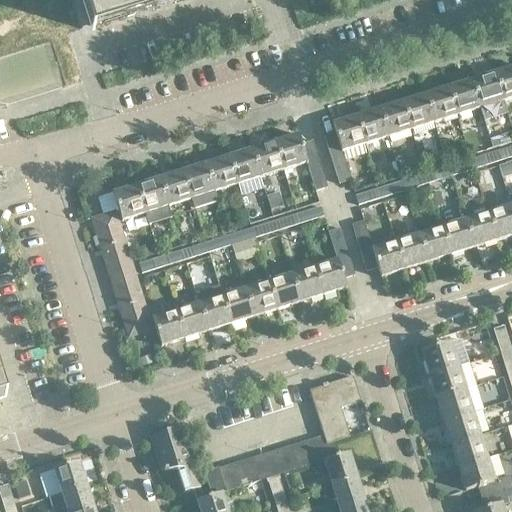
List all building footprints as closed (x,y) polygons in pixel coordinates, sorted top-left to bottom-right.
[(80,0),(89,26),(173,0),(80,0)] [(511,68),(493,75),(502,102),(511,98),(511,68)] [(502,102),(493,75),(470,82),(479,109),(502,102)] [(479,109),(470,82),(447,89),(455,116),(479,109)] [(433,124),(455,116),(447,89),(424,96),(433,124)] [(409,131),(433,124),(424,96),(401,104),(409,131)] [(401,104),(378,111),(387,138),(409,131),(401,104)] [(363,145),(387,138),(378,111),(355,118),(363,145)] [(340,154),(341,154),(341,153),(341,152),(363,145),(355,118),(333,125),(332,124),(331,125),(334,135),(340,154)] [(340,154),(334,135),(323,138),(337,185),(349,181),(341,154),(340,154)] [(305,165),(306,165),(299,145),(297,136),(296,136),(296,137),(274,144),(282,171),(304,164),(305,165)] [(306,165),(305,165),(314,192),(325,188),(311,142),(299,145),(306,165)] [(259,178),(282,171),(274,144),(250,151),(259,178)] [(496,162),(507,158),(505,150),(493,154),(496,162)] [(227,158),(236,185),(259,178),(250,151),(227,158)] [(484,165),(496,162),(493,154),(482,157),(484,165)] [(473,169),(484,165),(482,157),(471,161),(473,169)] [(212,193),(236,185),(227,158),(205,166),(212,193)] [(460,173),(473,169),(471,161),(458,165),(460,173)] [(511,176),(511,162),(497,168),(501,180),(511,176)] [(447,177),(460,173),(458,165),(445,169),(447,177)] [(190,200),(212,193),(205,166),(181,173),(190,200)] [(436,181),(447,177),(445,169),(434,173),(436,181)] [(167,207),(190,200),(181,173),(158,180),(167,207)] [(425,184),(436,181),(434,173),(422,176),(425,184)] [(413,188),(425,184),(422,176),(411,180),(413,188)] [(143,214),(167,207),(158,180),(135,187),(143,214)] [(400,183),(402,191),(413,188),(411,180),(400,183)] [(400,183),(388,187),(391,195),(402,191),(400,183)] [(120,221),(143,214),(135,187),(112,195),(111,194),(110,194),(117,213),(120,223),(120,224),(121,223),(120,221)] [(388,187),(377,190),(379,198),(391,195),(388,187)] [(379,198),(377,190),(366,194),(368,202),(379,198)] [(443,206),(439,193),(430,196),(433,209),(443,206)] [(266,198),(270,211),(282,207),(278,194),(266,198)] [(356,206),(368,202),(366,194),(354,197),(356,206)] [(495,241),(511,235),(511,216),(509,208),(486,215),(495,241)] [(308,212),(310,220),(321,216),(319,209),(308,212)] [(298,224),(310,220),(308,212),(296,216),(298,224)] [(116,224),(120,223),(117,213),(113,214),(113,213),(90,220),(107,277),(131,269),(116,224)] [(486,215),(463,222),(472,248),(495,241),(486,215)] [(298,224),(296,216),(285,220),(287,227),(298,224)] [(285,220),(274,223),(276,231),(287,227),(285,220)] [(369,250),(370,249),(362,222),(350,225),(365,272),(376,269),(369,250)] [(472,248),(463,222),(440,229),(449,256),(472,248)] [(276,231),(274,223),(262,227),(265,234),(276,231)] [(265,234),(262,227),(251,230),(253,238),(265,234)] [(202,229),(202,237),(211,237),(211,230),(202,229)] [(336,260),(341,280),(353,276),(338,229),(326,233),(334,260),(336,260)] [(449,256),(440,229),(417,236),(425,263),(449,256)] [(251,230),(240,234),(242,242),(253,238),(251,230)] [(242,242),(240,234),(228,237),(231,245),(242,242)] [(403,270),(425,263),(417,236),(394,243),(403,270)] [(218,249),(231,245),(228,237),(216,241),(218,249)] [(208,252),(218,249),(216,241),(206,244),(208,252)] [(371,249),(370,249),(369,250),(376,269),(379,279),(380,278),(380,277),(403,270),(394,243),(371,250),(371,249)] [(197,256),(208,252),(206,244),(194,248),(197,256)] [(156,255),(154,246),(138,251),(141,260),(156,255)] [(185,260),(197,256),(194,248),(183,252),(185,260)] [(174,263),(185,260),(183,252),(172,255),(174,263)] [(163,267),(174,263),(172,255),(160,259),(163,267)] [(151,270),(163,267),(160,259),(149,262),(151,270)] [(345,290),(341,280),(336,260),(334,260),(335,262),(312,269),(321,296),(343,289),(344,290),(345,290)] [(151,270),(149,262),(138,266),(140,274),(151,270)] [(312,269),(290,276),(298,303),(321,296),(312,269)] [(150,330),(153,329),(151,320),(151,318),(150,318),(150,319),(147,320),(133,274),(109,282),(127,339),(150,331),(150,330)] [(298,303),(290,276),(267,284),(275,310),(298,303)] [(252,318),(275,310),(267,284),(243,291),(252,318)] [(229,325),(220,298),(218,288),(194,295),(197,305),(206,332),(229,325)] [(229,325),(252,318),(243,291),(220,298),(229,325)] [(174,313),(183,339),(206,332),(197,305),(174,313)] [(151,320),(153,329),(159,348),(161,348),(160,347),(183,339),(174,313),(151,320)] [(496,342),(505,339),(502,328),(492,331),(496,342)] [(509,350),(505,339),(496,342),(499,353),(509,350)] [(430,375),(455,367),(448,345),(428,351),(426,344),(418,346),(420,353),(424,365),(426,364),(430,375)] [(511,362),(511,360),(509,350),(499,353),(503,365),(511,362)] [(152,364),(149,356),(139,360),(141,367),(152,364)] [(506,376),(511,374),(511,362),(503,365),(506,376)] [(455,367),(430,375),(428,376),(431,388),(434,387),(437,398),(462,390),(455,367)] [(332,458),(334,457),(330,443),(348,438),(339,409),(359,403),(351,378),(325,386),(325,385),(320,387),(321,388),(308,392),(311,403),(313,402),(319,421),(317,422),(322,437),(329,460),(333,459),(332,458)] [(462,390),(437,398),(435,399),(439,410),(441,410),(444,421),(470,413),(462,390)] [(470,413),(444,421),(442,422),(446,433),(448,433),(452,444),(477,436),(470,413)] [(195,503),(202,500),(180,429),(149,438),(159,471),(175,471),(183,493),(191,491),(195,503)] [(477,436),(452,444),(449,445),(453,456),(455,456),(458,466),(484,458),(477,436)] [(329,460),(322,437),(310,441),(317,463),(322,461),(322,463),(329,460)] [(317,463),(310,441),(299,444),(306,466),(317,463)] [(306,466),(299,444),(287,448),(294,470),(306,466)] [(283,474),(294,470),(287,448),(275,451),(283,474)] [(257,456),(265,480),(277,476),(269,453),(257,456)] [(337,457),(334,457),(332,458),(333,459),(329,460),(322,463),(330,486),(355,478),(348,455),(337,458),(337,457)] [(252,458),(239,462),(246,485),(259,481),(252,458)] [(476,487),(477,489),(480,487),(480,486),(492,482),(484,458),(458,466),(457,467),(460,479),(462,478),(466,489),(464,490),(464,491),(476,487)] [(234,489),(246,485),(239,462),(227,466),(234,489)] [(60,495),(85,487),(77,463),(67,467),(67,465),(63,466),(63,468),(53,472),(60,495)] [(223,492),(234,489),(227,466),(215,470),(222,494),(224,493),(223,492)] [(210,498),(220,495),(222,494),(215,470),(202,474),(210,498)] [(277,476),(265,480),(266,483),(267,483),(273,502),(283,500),(276,480),(278,479),(277,476)] [(499,480),(492,482),(480,486),(480,487),(477,489),(483,511),(499,506),(506,504),(503,492),(511,488),(508,477),(499,480)] [(362,501),(355,478),(330,486),(337,509),(362,501)] [(29,497),(24,482),(14,486),(18,500),(29,497)] [(0,500),(10,497),(6,486),(0,487),(0,500)] [(47,499),(50,511),(84,511),(92,510),(85,487),(60,495),(47,499)] [(225,511),(220,495),(210,498),(202,500),(195,503),(197,511),(225,511)] [(0,500),(3,511),(14,509),(10,497),(0,500)] [(286,511),(283,500),(273,502),(276,511),(286,511)] [(365,511),(362,501),(337,509),(337,511),(365,511)]
